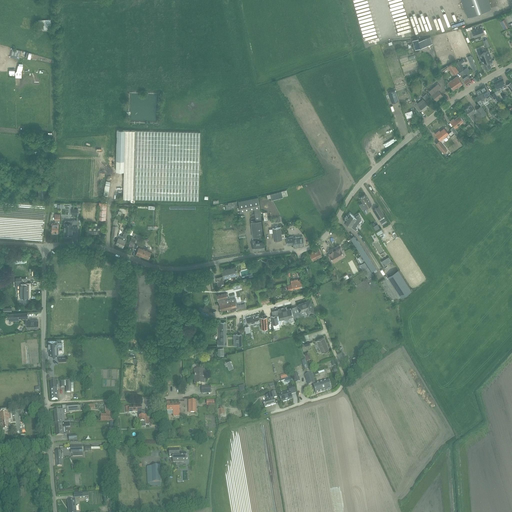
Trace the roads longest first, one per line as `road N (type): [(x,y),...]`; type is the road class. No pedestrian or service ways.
road 1 (unclassified): [(511,62),(420,128),(345,194),(311,246),(295,249)]
road 2 (unclassified): [(295,249),(163,265),(74,243),(44,245)]
road 3 (track): [(44,245),(56,62)]
road 4 (unclassified): [(264,411),(328,394),(341,375),(312,292)]
road 5 (unclassified): [(44,402),(44,245)]
